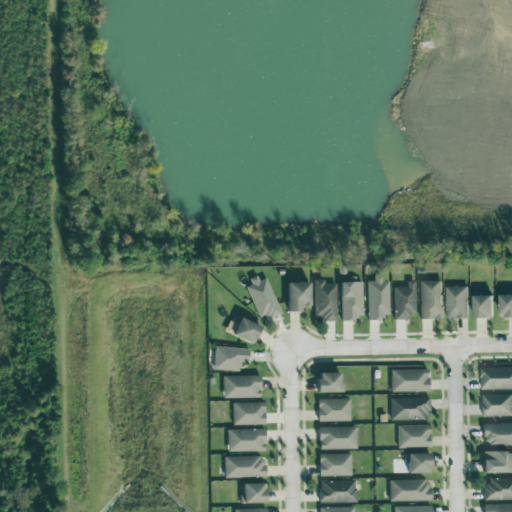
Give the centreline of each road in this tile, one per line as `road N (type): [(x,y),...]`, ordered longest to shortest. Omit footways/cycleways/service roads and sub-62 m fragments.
road 1 (residential): [(511,345),(288,351)]
road 2 (residential): [(452,347),(455,511)]
road 3 (residential): [(288,351),(290,511)]
